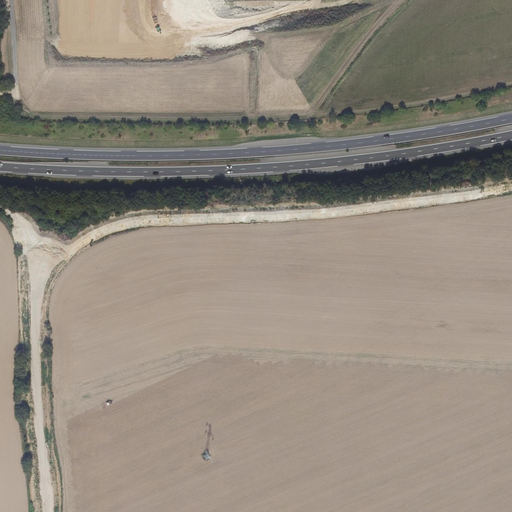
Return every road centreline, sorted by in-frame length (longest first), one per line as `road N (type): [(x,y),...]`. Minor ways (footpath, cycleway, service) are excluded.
road 1 (track): [(32,299),(53,265),(114,221),(377,204),(511,184)]
road 2 (trunk): [(511,118),(242,153),(0,149)]
road 3 (trunk): [(0,167),(240,169),(511,135)]
road 4 (track): [(45,511),(32,299)]
